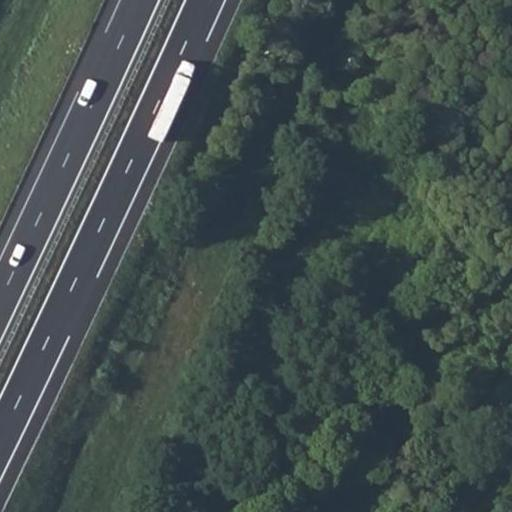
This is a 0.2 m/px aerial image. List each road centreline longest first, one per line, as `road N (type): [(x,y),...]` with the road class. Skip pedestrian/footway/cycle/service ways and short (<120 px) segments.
road 1 (motorway): [(0,441),(205,0)]
road 2 (motorway): [(140,0),(0,302)]
